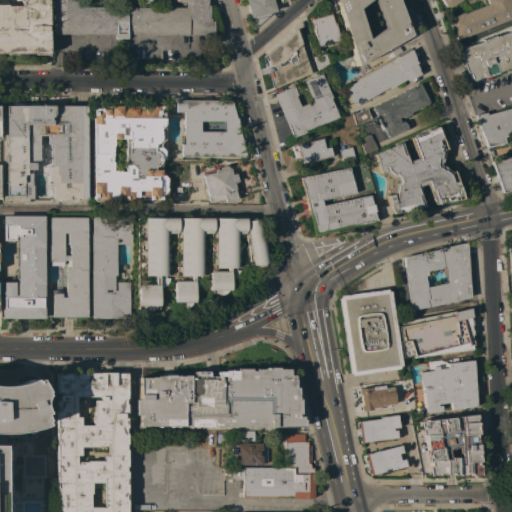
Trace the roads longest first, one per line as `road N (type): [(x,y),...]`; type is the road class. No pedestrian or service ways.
road 1 (residential): [(500,497),(488,219)]
road 2 (residential): [(246,84),(0,81)]
road 3 (residential): [(488,219),(415,0)]
road 4 (residential): [(278,206),(226,0)]
road 5 (residential): [(500,497),(345,499)]
road 6 (residential): [(0,347),(129,349)]
road 7 (tertiary): [(488,219),(364,250)]
